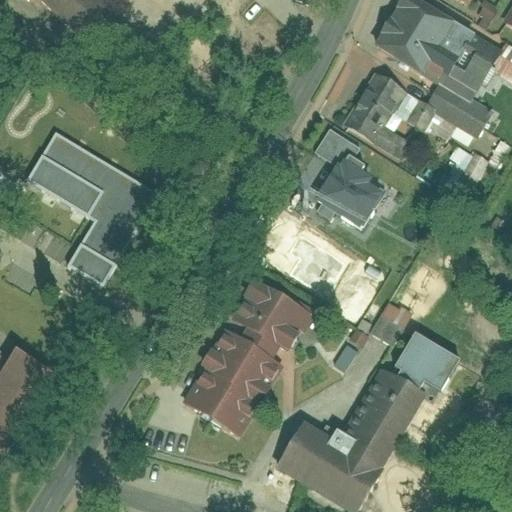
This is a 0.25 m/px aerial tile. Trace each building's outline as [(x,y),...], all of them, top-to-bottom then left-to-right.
[(51,0),(81,29),(106,4),(102,0),(51,0)] [(453,0),(480,15),(488,0),(453,0)] [(511,55),(504,51),(499,58),(408,4),(378,54),(420,79),(404,106),(373,87),(346,132),(379,151),(399,117),(427,134),(440,111),(478,134),(490,113),(473,103),(491,73),(511,85),(511,55)] [(313,162),(335,176),(309,215),(329,228),(332,223),(357,239),(379,205),(363,194),(369,186),(361,181),(365,175),(352,167),(357,159),(327,139),(313,162)] [(153,200),(54,141),(27,187),(93,226),(66,271),(99,291),(153,200)] [(446,166),(454,171),(437,199),(460,213),(486,170),(455,152),(446,166)] [(0,180),(0,179),(0,201),(9,207),(18,190),(0,180)] [(296,322),(249,295),(224,338),(182,408),(229,436),(296,322)] [(381,346),(394,314),(382,310),(370,342),(381,346)] [(413,339),(395,370),(441,396),(459,365),(413,339)] [(0,444),(50,369),(16,346),(7,360),(0,352),(0,444)] [(330,369),(338,377),(355,362),(347,353),(330,369)] [(332,511),(352,511),(413,409),(373,386),(372,386),(334,453),(304,436),(278,481),(332,511)]
